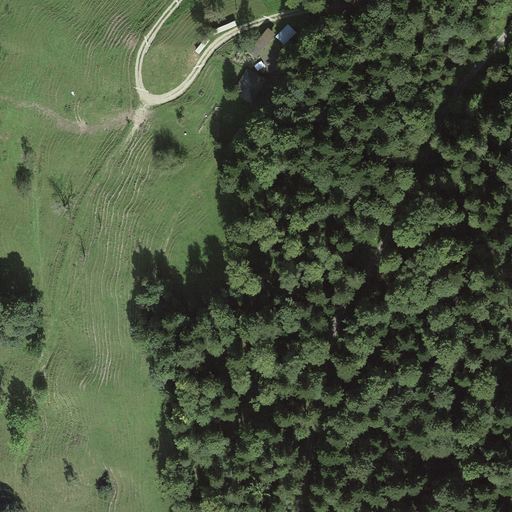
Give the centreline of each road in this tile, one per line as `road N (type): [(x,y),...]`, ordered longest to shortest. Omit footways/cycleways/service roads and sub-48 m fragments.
road 1 (track): [(511,28),(454,98),(349,294),(299,511)]
road 2 (track): [(19,511),(20,462),(67,267),(93,188),(148,99)]
road 3 (track): [(347,0),(233,31),(186,84),(153,101),(139,84),(139,56),(176,0)]
